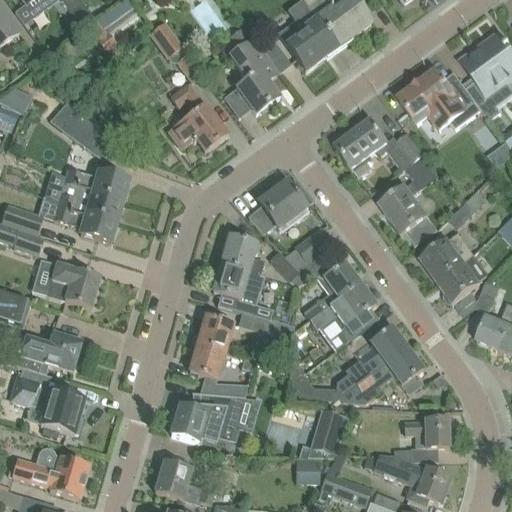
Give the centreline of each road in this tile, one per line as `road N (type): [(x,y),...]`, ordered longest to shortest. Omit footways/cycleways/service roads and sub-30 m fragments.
road 1 (residential): [(113,511),(208,200),(287,141)]
road 2 (residential): [(467,375),(287,141)]
road 3 (residential): [(287,141),(478,0)]
road 4 (residential): [(479,511),(486,437),(467,375)]
